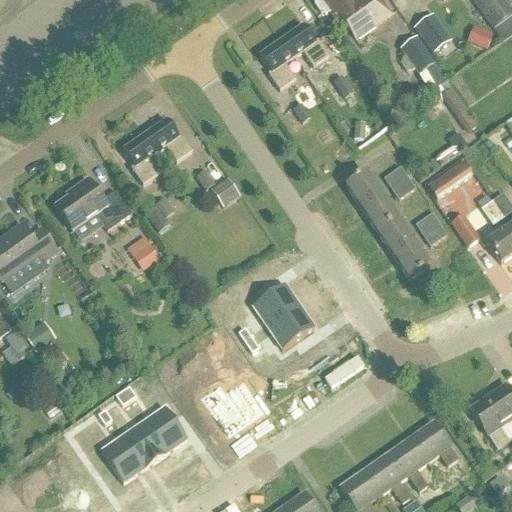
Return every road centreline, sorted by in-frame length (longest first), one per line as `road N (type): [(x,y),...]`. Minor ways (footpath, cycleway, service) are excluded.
road 1 (residential): [(405,372),(184,48)]
road 2 (residential): [(203,511),(405,372)]
road 3 (residential): [(0,177),(184,48)]
road 4 (residential): [(405,372),(511,318)]
